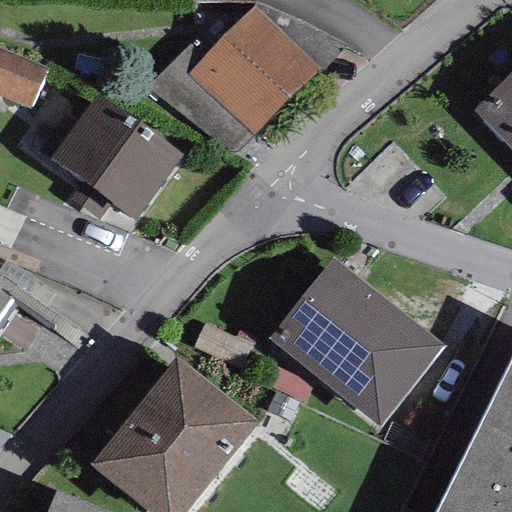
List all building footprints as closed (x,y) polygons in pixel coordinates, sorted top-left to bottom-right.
[(320,78),(254,14),(189,80),(255,144),(320,78)] [(46,75),(0,56),(0,103),(30,116),(46,75)] [(511,85),(475,121),(511,158),(511,85)] [(52,175),(75,191),(67,202),(97,225),(105,215),(133,234),(181,167),(100,108),(52,175)] [(331,272),(268,353),(380,439),(443,359),(331,272)] [(0,324),(11,308),(0,300),(0,324)] [(177,375),(89,483),(124,511),(199,511),(258,441),(177,375)] [(511,511),(511,379),(445,511),(511,511)] [(0,442),(0,466),(11,449),(0,442)]
